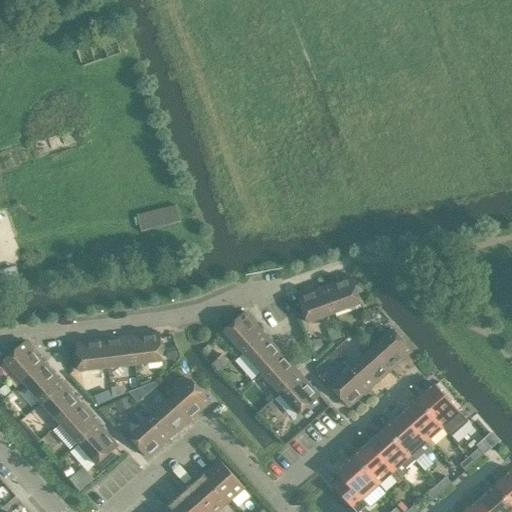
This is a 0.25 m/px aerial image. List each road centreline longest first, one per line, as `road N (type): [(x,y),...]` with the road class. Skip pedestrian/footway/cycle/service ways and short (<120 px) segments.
road 1 (residential): [(0,337),(140,321),(277,288)]
road 2 (residential): [(115,511),(199,440),(216,435)]
